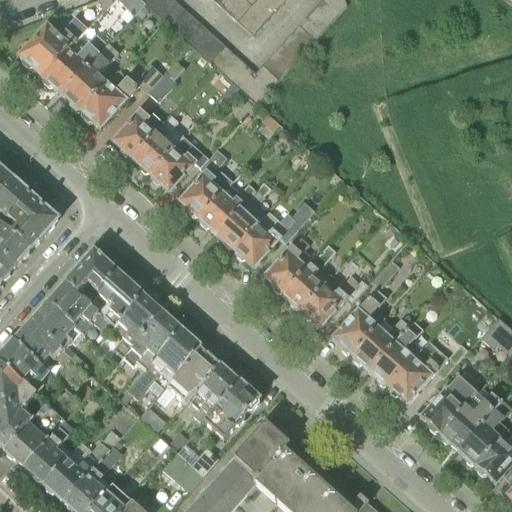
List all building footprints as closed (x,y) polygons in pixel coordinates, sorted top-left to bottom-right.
[(111,0),(108,0),(98,4),(102,16),(113,4),(111,0)] [(145,8),(136,0),(114,0),(135,19),(145,8)] [(152,0),(146,8),(154,15),(167,0),(152,0)] [(167,0),(154,15),(161,22),(177,5),(171,0),(167,0)] [(226,0),(219,8),(229,16),(243,0),(242,0),(226,0)] [(238,25),(246,17),(252,9),(243,0),(229,16),(238,25)] [(242,0),(243,0),(252,9),(253,9),(260,0),(242,0)] [(268,23),(276,15),(260,0),(253,9),(268,23)] [(276,15),(283,7),(275,0),(260,0),(276,15)] [(314,11),(331,26),(347,8),(344,0),(331,0),(322,3),(314,11)] [(161,22),(169,30),(185,12),(177,5),(161,22)] [(261,31),(268,23),(253,9),(252,9),(246,17),(261,31)] [(324,34),(331,26),(314,11),(307,19),(324,34)] [(169,30),(177,37),(193,19),(185,12),(169,30)] [(254,39),(261,31),(246,17),(238,25),(254,39)] [(183,43),(185,44),(201,26),(193,19),(177,37),(183,43)] [(316,42),(324,34),(307,19),(300,27),(316,42)] [(43,81),(77,44),(88,32),(78,22),(66,34),(56,26),(51,33),(48,30),(21,61),(43,81)] [(185,44),(191,49),(193,51),(208,33),(201,26),(185,44)] [(309,50),(316,42),(300,27),(292,35),(309,50)] [(193,51),(201,58),(216,40),(208,33),(193,51)] [(302,58),(309,50),(292,35),(285,43),(302,58)] [(43,81),(62,98),(108,48),(98,38),(86,52),(77,44),(43,81)] [(201,58),(208,65),(224,47),(216,40),(201,58)] [(294,67),(302,58),(285,43),(278,51),(294,67)] [(208,65),(216,72),(232,54),(224,47),(208,65)] [(81,115),(107,86),(100,79),(119,57),(108,48),(62,98),(81,115)] [(287,75),(294,67),(278,51),(270,59),(287,75)] [(216,72),(224,79),(240,61),(232,54),(216,72)] [(280,83),(287,75),(270,59),(263,67),(280,83)] [(224,79),(232,86),(248,68),(240,61),(224,79)] [(161,82),(147,97),(158,107),(177,86),(174,84),(185,72),(177,65),(161,82)] [(273,91),(280,83),(263,67),(256,75),(273,91)] [(273,91),(256,75),(248,68),(232,86),(248,101),(257,108),(273,91)] [(161,82),(149,70),(135,86),(147,97),(161,82)] [(101,133),(128,104),(129,104),(136,96),(136,95),(138,93),(137,92),(138,90),(128,81),(127,83),(118,74),(107,86),(81,115),(101,133)] [(115,145),(133,161),(163,126),(154,118),(159,112),(153,107),(142,114),(143,115),(115,145)] [(151,178),(177,149),(167,140),(180,126),(173,119),(172,121),(171,119),(163,126),(133,161),(151,178)] [(170,194),(196,165),(197,165),(209,152),(207,151),(208,150),(201,143),(187,158),(177,149),(151,178),(170,194)] [(200,221),(226,193),(230,188),(220,179),(229,169),(222,163),(220,165),(218,163),(208,175),(206,173),(189,193),(191,195),(181,205),(200,221)] [(0,199),(13,184),(0,172),(0,199)] [(236,254),(265,220),(256,211),(265,201),(263,200),(274,189),(268,183),(257,195),(218,238),(236,254)] [(0,225),(5,230),(31,200),(13,184),(0,199),(0,225)] [(200,221),(218,238),(257,195),(249,187),(239,198),(241,199),(238,202),(237,201),(235,202),(226,193),(200,221)] [(5,230),(31,254),(58,224),(31,200),(5,230)] [(254,270),(281,240),(281,241),(284,237),(285,238),(293,229),(298,233),(320,209),(312,201),(309,204),(308,203),(291,222),(287,219),(286,220),(284,219),(276,229),(265,220),(236,254),(254,270)] [(0,255),(17,271),(31,254),(5,230),(0,225),(0,255)] [(266,281),(284,297),(315,264),(305,255),(310,248),(304,243),(301,245),(299,243),(293,249),(294,250),(266,281)] [(284,297),(302,314),(332,280),(322,271),(331,261),(323,254),(315,264),(284,297)] [(0,285),(2,287),(17,271),(0,255),(0,285)] [(127,318),(143,300),(109,269),(95,256),(66,288),(107,325),(115,331),(127,318)] [(372,285),(381,292),(400,271),(391,263),(372,285)] [(320,330),(347,301),(353,306),(364,293),(357,287),(358,285),(351,279),(343,289),(332,280),(302,314),(320,330)] [(101,333),(107,325),(66,288),(50,306),(76,331),(84,338),(94,327),(101,333)] [(334,342),(352,358),(385,322),(377,314),(387,302),(377,292),(359,313),(360,313),(334,342)] [(116,368),(123,361),(162,318),(143,300),(127,318),(115,331),(107,340),(119,351),(109,362),(116,368)] [(73,345),(68,340),(76,331),(50,306),(41,316),(31,326),(70,360),(72,362),(76,357),(69,350),(73,345)] [(171,326),(162,318),(123,361),(134,371),(138,367),(146,374),(180,334),(179,333),(179,330),(174,325),(171,326)] [(352,358),(371,375),(410,330),(401,323),(394,331),(385,322),(352,358)] [(509,360),(511,356),(511,335),(498,322),(481,341),(494,353),(497,350),(509,360)] [(63,368),(70,360),(31,326),(15,345),(42,369),(51,359),(55,363),(56,362),(63,368)] [(389,391),(421,355),(412,347),(423,334),(414,326),(410,330),(371,375),(389,391)] [(180,334),(146,374),(127,395),(139,405),(156,383),(165,392),(201,353),(180,334)] [(0,361),(0,365),(26,388),(34,395),(51,377),(42,369),(15,345),(0,361)] [(185,409),(189,405),(221,371),(201,353),(165,392),(154,404),(162,411),(173,399),(185,409)] [(407,407),(433,379),(434,379),(436,377),(443,384),(456,368),(449,363),(449,362),(439,353),(431,362),(422,354),(421,355),(389,391),(407,407)] [(0,449),(5,454),(32,424),(22,416),(34,403),(38,398),(34,395),(26,388),(0,365),(0,449)] [(203,428),(203,427),(240,387),(221,371),(189,405),(200,414),(194,420),(203,428)] [(441,437),(473,401),(465,394),(473,384),(472,383),(474,381),(466,374),(457,384),(423,421),(441,437)] [(203,427),(223,445),(259,404),(240,387),(203,427)] [(441,437),(459,454),(502,406),(492,397),(481,409),(473,401),(441,437)] [(477,470),(509,434),(501,426),(511,413),(511,412),(503,404),(502,406),(459,454),(477,470)] [(5,454),(24,471),(66,425),(47,407),(32,424),(5,454)] [(369,511),(367,509),(369,507),(361,499),(354,506),(291,449),(299,439),(275,417),(190,511),(233,511),(256,488),(282,511),(369,511)] [(24,471),(44,489),(72,456),(62,447),(75,432),(66,425),(24,471)] [(495,487),(511,467),(511,436),(509,434),(477,470),(495,487)] [(69,511),(91,511),(113,489),(102,479),(109,472),(110,472),(122,458),(122,457),(127,452),(118,444),(110,454),(63,506),(69,511)] [(44,489),(63,506),(110,454),(101,445),(85,465),(73,455),(72,456),(44,489)] [(192,468),(204,480),(204,481),(220,463),(207,451),(192,468)] [(189,497),(204,480),(192,468),(178,456),(162,473),(189,497)] [(91,511),(128,511),(136,504),(126,495),(123,498),(113,489),(91,511)] [(128,511),(152,511),(139,500),(136,504),(128,511)]
